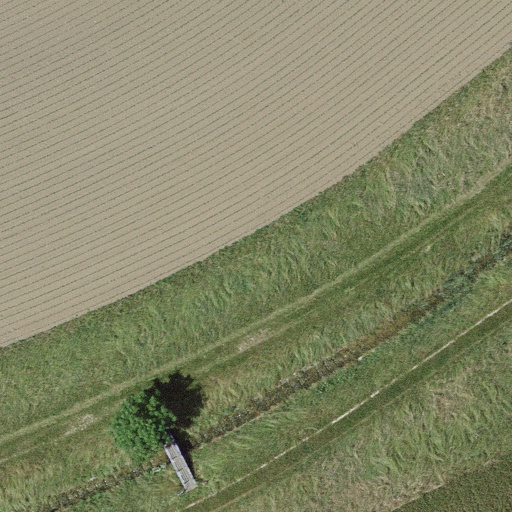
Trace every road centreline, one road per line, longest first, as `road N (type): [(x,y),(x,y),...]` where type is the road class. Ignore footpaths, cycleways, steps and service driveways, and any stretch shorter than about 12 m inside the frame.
road 1 (track): [(511,177),(386,263),(229,348),(0,449)]
road 2 (track): [(195,511),(347,422),(511,302)]
